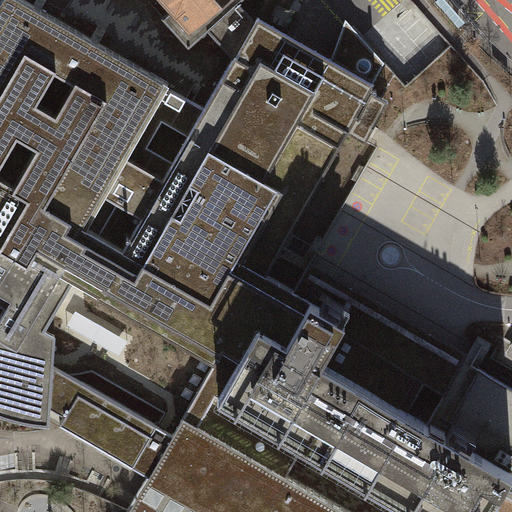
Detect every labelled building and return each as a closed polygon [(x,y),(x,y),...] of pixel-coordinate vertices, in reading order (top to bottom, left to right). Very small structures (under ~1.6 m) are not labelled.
[(97,294),(124,245),(89,225),(168,84),(23,0),(0,0),(0,411),(19,417),(48,422),(49,404),(52,374),(54,332),(43,326),(69,278),(97,294)] [(166,0),(173,7),(162,16),(188,45),(208,28),(238,1),(239,0),(166,0)] [(401,0),(410,9),(415,4),(411,0),(401,0)] [(54,332),(52,374),(69,372),(92,368),(165,411),(158,422),(174,431),(183,416),(243,312),(265,274),(347,130),(364,140),(388,101),(369,90),(374,83),(257,16),(254,21),(238,1),(208,28),(234,59),(124,245),(97,294),(69,278),(43,326),(54,332)] [(174,431),(158,422),(69,372),(52,374),(49,404),(64,413),(59,422),(148,475),(126,511),(511,511),(511,385),(480,367),(493,343),(480,335),(470,353),(375,301),(310,264),(292,291),(265,274),(243,312),(183,416),(174,431)]
